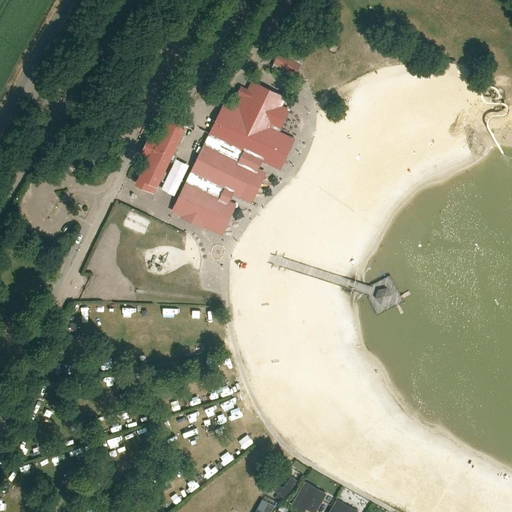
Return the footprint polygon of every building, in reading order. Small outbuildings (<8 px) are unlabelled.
[(287,51),(282,48),(278,54),(279,55),(276,61),(275,61),(272,66),(290,77),(294,71),(293,70),(296,64),(297,65),(301,59),(287,51)] [(174,209),(212,228),(226,200),(220,198),(225,188),(241,196),(255,168),(250,165),(255,155),(270,163),(284,135),(268,127),(278,106),(251,92),(247,99),(243,97),(235,112),(224,106),(174,209)] [(154,188),(184,127),(181,125),(170,120),(161,138),(157,135),(146,157),(151,159),(138,184),(149,189),(150,186),(154,188)] [(177,195),(190,164),(176,158),(164,190),(177,195)] [(302,272),(305,265),(273,254),(269,264),(289,271),(289,268),(302,272)] [(99,292),(104,292),(103,283),(99,283),(99,276),(86,276),(87,300),(100,299),(99,292)] [(180,307),(180,318),(194,319),(194,307),(180,307)] [(204,320),(217,320),(217,309),(204,308),(204,320)] [(222,364),(231,360),(228,351),(218,355),(222,364)] [(237,398),(226,400),(228,410),(238,408),(237,398)] [(236,437),(243,451),(253,446),(246,432),(236,437)] [(226,447),(216,454),(225,467),(235,460),(226,447)] [(258,449),(249,453),(254,464),(263,460),(258,449)] [(206,482),(213,477),(204,464),(196,469),(206,482)] [(233,469),(225,475),(234,486),(241,481),(233,469)] [(182,481),(192,494),(201,487),(191,474),(182,481)] [(278,493),(284,497),(296,480),(290,476),(278,493)] [(216,498),(226,489),(217,480),(208,489),(216,498)] [(294,505),(298,508),(300,504),(314,511),(326,493),(307,482),(294,505)] [(190,503),(196,511),(201,511),(206,508),(198,497),(190,503)] [(329,511),(356,511),(357,511),(337,499),(329,511)] [(324,500),(319,511),(321,511),(325,511),(330,503),(324,500)] [(262,511),(270,511),(274,506),(268,502),(262,511)]
